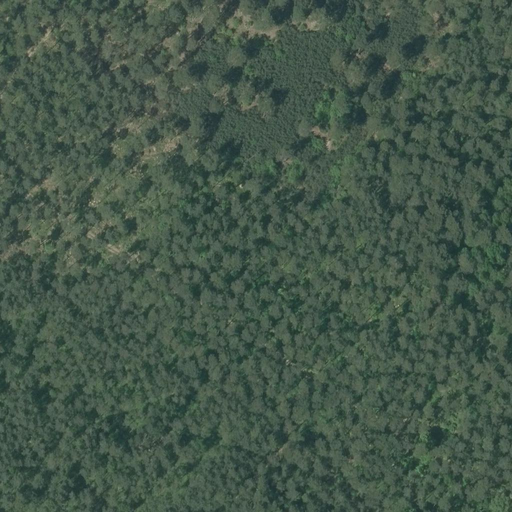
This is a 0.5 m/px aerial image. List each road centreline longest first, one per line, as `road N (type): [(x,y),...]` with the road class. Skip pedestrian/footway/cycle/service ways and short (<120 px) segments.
road 1 (track): [(0,179),(511,494)]
road 2 (track): [(346,511),(300,467),(267,462),(218,511)]
